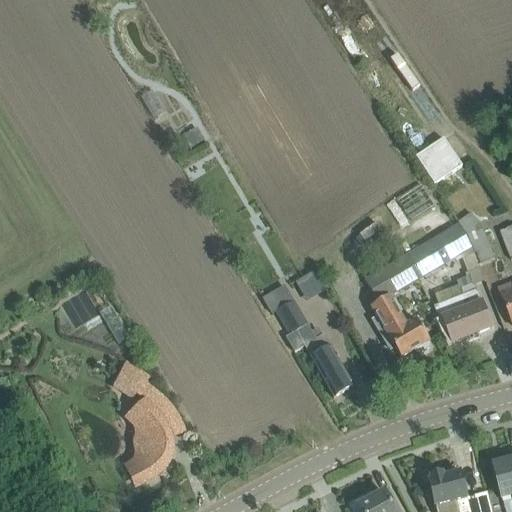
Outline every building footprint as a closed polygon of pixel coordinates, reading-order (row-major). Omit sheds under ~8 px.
[(415,159),(434,186),(462,167),(443,139),(415,159)] [(472,249),(476,259),(479,267),(495,261),(489,246),(494,244),(489,230),(484,232),(471,213),(457,223),(461,227),(468,236),(468,238),(472,249)] [(459,228),(407,259),(419,280),(471,249),(459,228)] [(511,228),(501,233),(511,261),(511,260),(511,228)] [(419,280),(407,259),(366,283),(379,304),(371,308),(377,319),(372,322),(383,340),(388,338),(401,360),(415,351),(416,354),(419,355),(429,349),(430,346),(428,343),(429,343),(420,327),(416,320),(403,328),(386,299),(419,280)] [(511,284),(498,290),(511,325),(511,284)] [(492,329),(477,292),(434,308),(439,322),(442,321),(451,345),(492,329)] [(293,301),(275,312),(289,337),(285,339),(294,353),(304,348),(316,341),(307,326),(293,301)] [(304,348),(324,382),(327,389),(326,390),(327,392),(329,391),(333,399),(353,388),(337,361),(339,360),(337,358),(336,359),(324,337),(304,348)] [(130,390),(133,393),(144,380),(140,377),(135,374),(131,371),(127,369),(119,384),(124,386),(127,388),(130,390)] [(169,443),(168,439),(167,435),(165,432),(163,428),(161,425),(159,422),(157,419),(154,416),(152,413),(149,410),(146,408),(143,406),(130,418),(131,419),(134,421),(135,422),(137,424),(139,425),(140,427),(142,430),(143,432),(144,434),(145,437),(145,439),(146,441),(146,443),(146,446),(146,447),(145,450),(144,454),(143,457),(141,459),(139,462),(137,464),(134,467),(132,468),(130,469),(128,470),(136,486),(138,485),(139,485),(143,483),(149,480),(154,477),(157,474),(161,472),(164,468),(166,464),(168,460),(170,456),(170,452),(170,447),(169,443)] [(511,460),(492,465),(501,498),(511,495),(511,460)] [(466,499),(461,481),(459,474),(428,482),(435,508),(455,503),(457,511),(491,511),(487,494),(466,499)] [(393,511),(384,494),(383,494),(373,500),(371,495),(349,506),(351,511),(393,511)]
